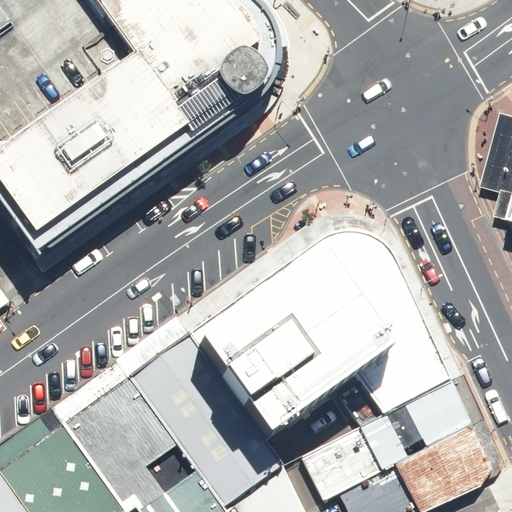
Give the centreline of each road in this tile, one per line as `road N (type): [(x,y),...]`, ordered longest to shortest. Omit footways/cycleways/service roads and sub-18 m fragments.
road 1 (secondary): [(398,95),(0,377)]
road 2 (tertiary): [(398,95),(424,174),(511,371)]
road 3 (secondary): [(511,26),(398,95)]
